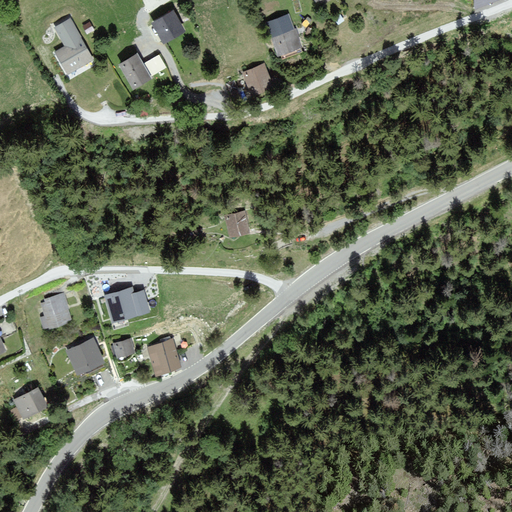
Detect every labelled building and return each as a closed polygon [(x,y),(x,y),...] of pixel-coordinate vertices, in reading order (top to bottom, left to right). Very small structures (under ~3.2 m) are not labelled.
[(474,0),(474,10),(498,0),(474,0)] [(175,11),(153,23),(166,45),(188,33),(175,11)] [(289,14),(267,21),(273,37),(294,29),(289,14)] [(338,25),(345,21),(340,14),(334,18),(338,25)] [(65,46),(54,52),(67,75),(94,60),(70,18),(54,28),(65,46)] [(90,22),(83,26),(87,33),(94,29),(90,22)] [(273,37),(271,38),(277,56),(302,48),(296,29),(294,29),(273,37)] [(137,54),(119,65),(133,90),(152,79),(151,77),(143,64),(137,54)] [(167,67),(159,55),(143,64),(151,77),(167,67)] [(267,62),(245,72),(258,99),(277,93),(267,62)] [(245,210),(224,215),(229,238),(250,234),(245,210)] [(133,286),(104,295),(113,324),(152,312),(145,289),(135,292),(133,286)] [(65,293),(45,300),(46,302),(41,302),(46,316),(41,317),(47,330),(75,324),(65,293)] [(0,330),(0,354),(10,351),(0,330)] [(96,337),(69,349),(81,372),(109,360),(96,337)] [(133,339),(114,342),(119,358),(136,354),(133,339)] [(175,339),(147,347),(158,374),(183,368),(175,339)] [(43,386),(15,399),(26,418),(52,408),(43,386)]
